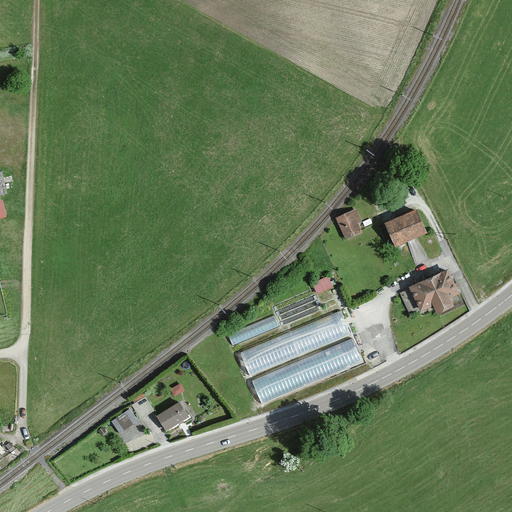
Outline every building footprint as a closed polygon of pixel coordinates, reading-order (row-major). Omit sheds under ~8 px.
[(357,213),(339,222),(348,242),(367,233),(357,213)] [(419,214),(387,227),(397,250),(428,237),(419,214)] [(450,273),(411,291),(422,315),(438,307),(442,317),(456,310),(454,306),(463,302),(450,273)] [(330,279),(315,286),(321,297),(335,290),(330,279)] [(344,311),(240,348),(249,373),(353,336),(344,311)] [(277,314),(229,333),(234,343),(281,325),(277,314)] [(355,339),(252,377),(261,401),(364,363),(355,339)] [(182,404),(160,418),(169,433),(192,419),(182,404)] [(131,407),(112,418),(120,431),(139,421),(131,407)]
